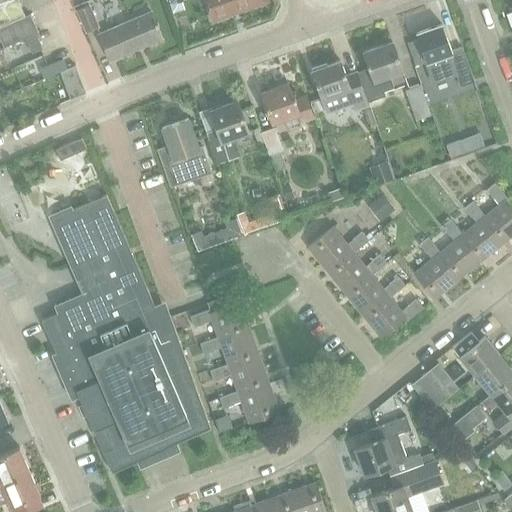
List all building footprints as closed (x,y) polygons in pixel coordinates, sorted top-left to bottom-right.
[(0,2),(0,25),(26,14),(19,0),(6,0),(1,2),(0,2)] [(204,0),(205,0),(211,18),(265,0),(204,0)] [(86,33),(99,27),(89,6),(77,11),(86,33)] [(99,35),(102,42),(110,61),(162,38),(151,13),(99,35)] [(26,39),(26,38),(38,33),(31,15),(27,17),(26,14),(0,25),(0,39),(4,49),(26,39)] [(418,40),(408,44),(416,66),(425,63),(432,84),(447,78),(456,75),(461,87),(475,82),(474,82),(462,47),(452,50),(443,25),(416,34),(418,40)] [(26,38),(26,39),(33,55),(43,50),(36,35),(39,34),(38,33),(26,38)] [(359,72),(370,102),(386,97),(384,92),(394,89),(394,88),(408,83),(404,73),(393,42),(365,52),(371,68),(359,72)] [(62,59),(39,68),(44,78),(58,72),(67,69),(62,59)] [(355,110),(368,105),(360,83),(349,87),(339,61),(311,71),(321,98),(324,108),(327,115),(353,105),(355,110)] [(58,72),(70,99),(85,93),(74,66),(67,69),(58,72)] [(262,93),(268,112),(272,123),(298,114),(301,121),(314,117),(306,96),(296,99),(295,96),(294,96),(289,83),(262,93)] [(417,121),(433,115),(422,84),(406,90),(417,121)] [(321,98),(310,102),(314,112),(324,108),(321,98)] [(218,165),(228,161),(241,157),(234,138),(247,134),(236,103),(210,112),(217,131),(207,134),(218,165)] [(169,187),(188,180),(211,171),(203,148),(198,150),(187,120),(160,129),(171,158),(160,161),(169,187)] [(286,167),(281,151),(283,150),(275,128),(261,133),(269,155),(270,155),(278,178),(285,175),(283,168),(286,167)] [(459,141),(447,145),(451,158),(464,153),(459,141)] [(53,163),(59,176),(86,165),(81,151),(53,163)] [(6,217),(0,219),(0,222),(3,230),(23,221),(3,178),(0,179),(0,211),(2,210),(6,217)] [(494,182),(485,189),(492,197),(495,196),(499,201),(483,214),(480,216),(501,242),(511,233),(511,209),(505,200),(507,198),(494,182)] [(289,185),(283,188),(287,201),(294,198),(289,185)] [(160,319),(106,194),(73,209),(74,212),(55,220),(69,253),(70,253),(89,296),(61,308),(62,311),(41,320),(74,393),(77,392),(112,472),(146,457),(147,458),(168,449),(167,447),(211,428),(170,315),(160,319)] [(165,196),(148,197),(149,212),(166,211),(165,196)] [(480,216),(483,214),(471,200),(463,207),(469,215),(472,213),(477,219),(461,232),(458,234),(479,260),(501,242),(480,216)] [(375,232),(390,227),(385,209),(369,214),(375,232)] [(282,222),(278,212),(249,223),(245,212),(237,215),(238,218),(237,219),(244,237),(282,222)] [(454,237),(438,250),(436,252),(457,278),(479,260),(458,234),(461,232),(449,218),(440,225),(447,233),(449,231),(454,237)] [(198,254),(234,240),(244,237),(237,219),(224,223),(227,229),(205,237),(203,232),(192,236),(198,254)] [(307,245),(326,268),(351,247),(354,251),(368,240),(361,231),(352,238),(353,240),(347,245),(331,225),(307,245)] [(414,271),(421,280),(434,296),(457,278),(436,252),(438,250),(427,236),(419,242),(426,251),(427,250),(432,256),(414,271)] [(367,267),(354,251),(351,247),(326,268),(344,290),(369,270),(371,272),(385,261),(378,252),(370,259),(372,262),(367,267)] [(387,292),(389,295),(404,284),(397,275),(388,283),(390,285),(384,289),(371,272),(369,270),(344,290),(362,312),(387,292)] [(387,292),(362,312),(380,335),(404,316),(406,318),(422,305),(415,297),(406,304),(407,306),(402,311),(389,295),(387,292)] [(220,339),(250,328),(240,301),(211,311),(210,309),(189,316),(194,328),(205,324),(205,322),(213,319),(219,335),(220,339)] [(184,314),(173,318),(178,329),(189,325),(184,314)] [(230,366),(260,355),(250,328),(220,339),(219,335),(199,343),(203,354),(215,349),(214,346),(221,343),(229,363),(230,366)] [(458,354),(471,370),(474,374),(499,354),(483,334),(458,354)] [(511,369),(499,354),(474,374),(489,392),(511,373),(511,369)] [(239,393),(269,382),(260,355),(230,366),(229,363),(209,370),(213,381),(224,377),(223,375),(232,372),(239,391),(239,393)] [(410,383),(423,398),(431,408),(439,402),(438,401),(449,393),(441,383),(429,368),(410,383)] [(511,373),(489,392),(491,395),(482,402),(489,411),(498,404),(505,412),(493,421),(501,432),(511,423),(511,373)] [(35,383),(42,403),(58,398),(51,378),(35,383)] [(279,410),(269,382),(239,393),(239,391),(221,398),(224,407),(234,403),(233,401),(241,398),(249,421),(279,410)] [(449,414),(439,402),(431,408),(441,421),(449,414)] [(379,437),(354,446),(363,473),(382,467),(386,465),(389,475),(408,468),(414,466),(423,463),(420,456),(419,453),(407,458),(398,433),(411,428),(406,415),(375,426),(379,437)] [(470,433),(460,420),(452,426),(461,439),(470,433)] [(0,483),(28,471),(19,449),(0,456),(0,483)] [(478,467),(464,450),(457,453),(472,472),(478,467)] [(393,485),(371,493),(378,511),(408,511),(410,511),(405,497),(444,483),(435,459),(423,463),(414,466),(408,468),(389,475),(393,485)] [(492,476),(503,489),(510,482),(500,470),(492,476)] [(0,505),(7,502),(11,511),(31,511),(41,508),(40,508),(42,507),(37,496),(39,495),(28,471),(0,483),(0,505)] [(286,491),(294,511),(322,511),(325,511),(314,481),(286,491)] [(476,483),(474,488),(476,492),(480,495),(485,493),(487,488),(485,484),(481,482),(476,483)] [(294,511),(286,491),(260,501),(263,511),(294,511)] [(503,498),(511,509),(511,493),(511,492),(503,498)] [(481,511),(480,508),(477,499),(452,508),(442,511),(481,511)] [(233,510),(233,511),(263,511),(260,501),(233,510)]
